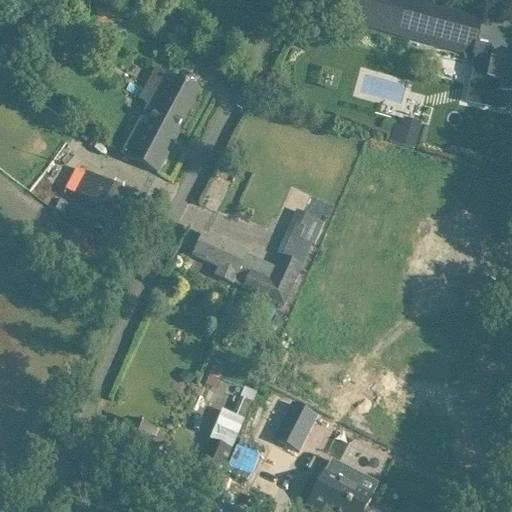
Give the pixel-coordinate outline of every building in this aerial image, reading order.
[(443,0),(342,0),(337,19),(472,56),(484,11),(443,0)] [(4,40),(21,55),(47,27),(30,11),(4,40)] [(511,62),(506,62),(506,64),(491,61),(487,79),(502,82),(500,93),(501,93),(498,109),(511,111),(511,62)] [(202,93),(173,78),(156,110),(149,106),(122,156),(158,175),(202,93)] [(385,159),(383,167),(409,173),(410,165),(385,159)] [(153,208),(78,168),(55,211),(130,251),(153,208)] [(304,203),(297,225),(317,231),(324,209),(304,203)] [(234,284),(247,254),(204,235),(194,258),(219,268),(215,276),(234,284)] [(283,260),(273,284),(247,273),(240,291),(283,309),(302,268),(283,260)] [(406,270),(403,292),(412,293),(415,271),(406,270)] [(363,366),(356,402),(423,416),(427,400),(423,399),(426,384),(441,387),(443,376),(450,377),(455,352),(449,351),(453,329),(434,325),(434,324),(430,323),(429,324),(423,322),(411,379),(379,373),(379,369),(363,366)] [(213,374),(225,379),(232,365),(220,359),(213,374)] [(232,402),(219,432),(241,441),(254,410),(232,402)] [(441,402),(427,484),(457,489),(471,406),(441,402)] [(291,405),(273,441),(298,453),(316,417),(291,405)] [(142,426),(142,424),(140,423),(139,425),(128,420),(115,451),(142,463),(138,472),(158,480),(169,453),(151,445),(156,432),(142,426)] [(192,481),(214,490),(230,454),(208,444),(192,481)] [(364,511),(372,498),(349,486),(357,473),(332,461),(324,474),(307,507),(316,511),(364,511)]
